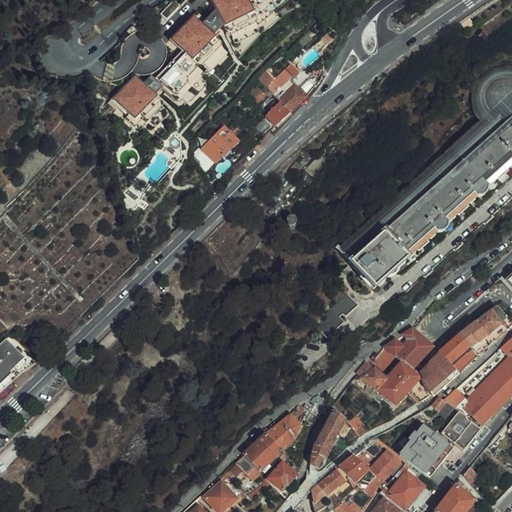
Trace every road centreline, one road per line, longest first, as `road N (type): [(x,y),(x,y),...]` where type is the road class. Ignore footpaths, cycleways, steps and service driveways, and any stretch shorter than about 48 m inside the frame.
road 1 (primary): [(0,417),(341,89)]
road 2 (tertiary): [(154,0),(77,63),(60,46),(112,0)]
